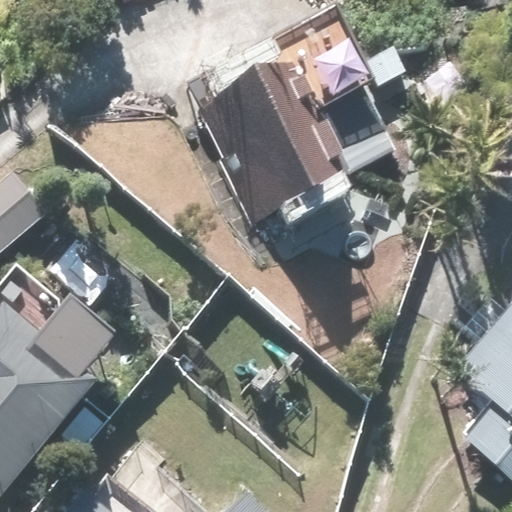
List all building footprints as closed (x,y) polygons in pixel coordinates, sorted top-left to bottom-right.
[(345,18),(179,101),(244,232),(411,150),(345,18)] [(0,260),(46,222),(8,177),(0,183),(0,260)] [(0,503),(98,389),(85,378),(114,344),(69,305),(37,343),(7,317),(0,325),(0,503)] [(511,305),(449,380),(487,411),(460,443),(511,487),(511,305)] [(238,414),(212,438),(264,494),(290,469),(238,414)] [(262,511),(246,495),(228,511),(262,511)] [(99,511),(80,496),(67,511),(99,511)]
